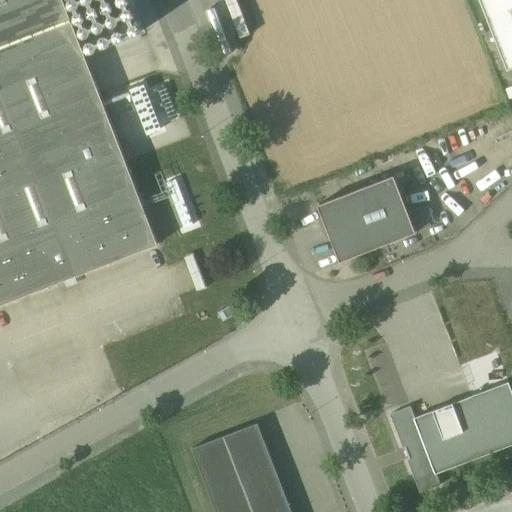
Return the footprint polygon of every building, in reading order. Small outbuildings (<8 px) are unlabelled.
[(64,0),(0,0),(0,306),(100,267),(159,245),(101,94),(64,0)] [(511,0),(480,0),(508,71),(511,68),(511,0)] [(394,175),(318,205),(340,262),(417,232),(394,175)] [(230,305),(218,313),(223,321),(236,314),(230,305)] [(511,445),(511,391),(508,381),(471,396),(416,417),(411,405),(389,414),(420,493),(441,485),(437,474),(511,445)] [(291,511),(258,423),(203,444),(192,448),(216,511),(291,511)]
